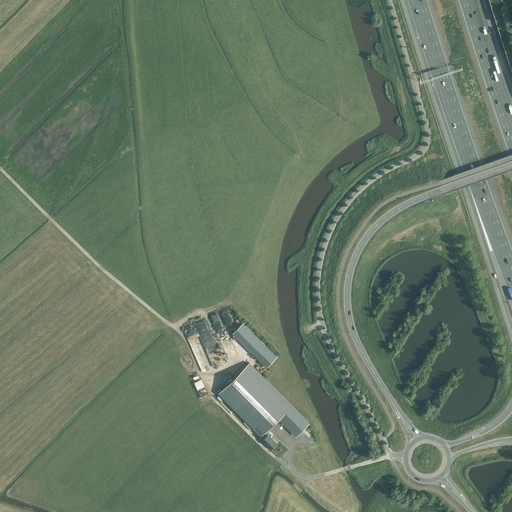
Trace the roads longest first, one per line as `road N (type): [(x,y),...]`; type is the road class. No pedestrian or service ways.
road 1 (unclassified): [(404,457),(389,452),(336,356),(318,296),(322,253),(343,208),(426,140),(389,0)]
road 2 (track): [(374,0),(412,135),(342,186),(303,274),(306,329),(348,404),(367,462)]
road 3 (track): [(130,0),(150,243),(175,328),(210,396),(288,462)]
road 4 (tertiary): [(398,412),(350,323),(348,276),(356,253),(394,211),(511,165)]
road 5 (track): [(0,168),(185,338)]
road 6 (motorway): [(418,0),(473,172)]
road 7 (motorway): [(473,172),(511,328)]
road 8 (motorway): [(511,133),(468,0)]
